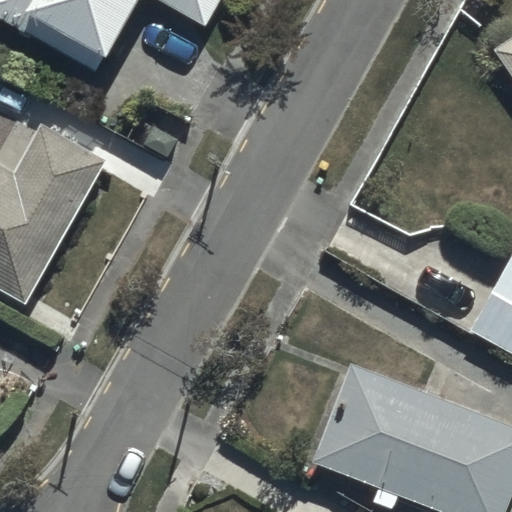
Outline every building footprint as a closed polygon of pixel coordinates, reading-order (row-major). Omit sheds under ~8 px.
[(0,0),(0,21),(97,76),(105,63),(108,65),(144,0),(153,0),(207,30),(223,0),(0,0)] [(511,42),(496,53),(511,76),(511,42)] [(40,130),(14,176),(0,168),(0,292),(25,306),(105,166),(40,130)] [(351,204),(326,251),(511,351),(511,259),(452,227),(411,237),(351,204)] [(508,511),(511,503),(511,430),(352,369),(314,467),(430,511),(508,511)]
